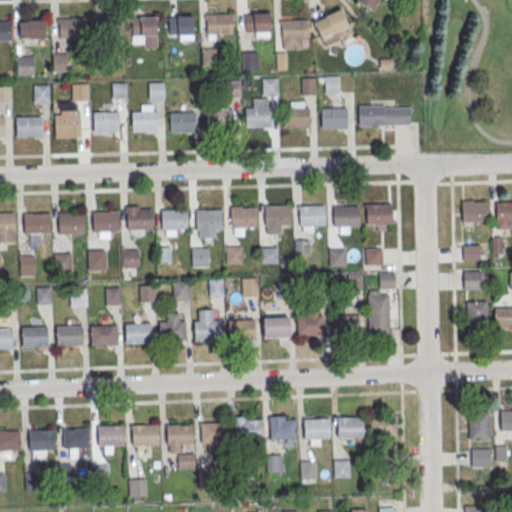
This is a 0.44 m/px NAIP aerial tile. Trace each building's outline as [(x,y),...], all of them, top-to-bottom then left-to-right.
[(356,0),(374,10),(379,0),(356,0)] [(351,32),(339,8),(312,22),(324,46),(351,32)] [(243,12),(268,11),(269,31),(244,32),(243,12)] [(205,13),(230,12),(231,32),(206,33),(205,13)] [(167,15),(192,14),(192,34),(167,35),(167,15)] [(130,16),(155,15),(156,35),(131,36),(130,16)] [(58,17),(83,16),(84,36),(59,37),(58,17)] [(118,16),(95,16),(95,41),(118,41),(118,16)] [(280,48),(307,48),(307,16),(280,16),(280,48)] [(19,19),(43,18),(44,38),(19,39),(19,19)] [(0,19),(9,19),(10,39),(0,39),(0,19)] [(201,48),(216,48),(217,64),(201,64),(201,48)] [(241,52),(256,51),(257,67),(241,68),(241,52)] [(275,52),(285,52),(285,69),(276,69),(275,52)] [(51,54),(67,53),(67,70),(52,71),(51,54)] [(15,56),(33,55),(33,74),(16,75),(15,56)] [(345,93),(345,76),(324,76),(324,93),(345,93)] [(261,78),(277,78),(277,94),(262,94),(261,78)] [(300,78),(315,78),(316,94),(300,94),(300,78)] [(223,80),(238,80),(239,96),(223,96),(223,80)] [(110,82),(126,81),(126,98),(110,98),(110,82)] [(70,83),(87,82),(87,100),(71,101),(70,83)] [(148,82),(163,82),(164,98),(148,98),(148,82)] [(32,84),(48,84),(49,102),(32,102),(32,84)] [(0,85),(10,85),(10,101),(0,101),(0,85)] [(246,127),(271,127),(271,102),(246,102),(246,127)] [(357,105),(382,104),(383,107),(408,106),(409,123),(358,125),(357,105)] [(281,107),(306,106),(307,126),(282,127),(281,107)] [(320,107),(345,106),(346,126),(321,127),(320,107)] [(233,128),(233,108),(208,108),(208,128),(233,128)] [(130,111),(155,110),(156,130),(131,131),(130,111)] [(92,112),(117,111),(118,131),(93,132),(92,112)] [(169,112),(194,111),(195,131),(170,132),(169,112)] [(53,115),(78,114),(79,134),(54,135),(53,115)] [(15,116),(40,115),(41,135),(16,136),(15,116)] [(461,202),(486,201),(487,221),(462,222),(461,202)] [(496,202),(511,201),(511,221),(496,222),(496,202)] [(365,203),(390,202),(390,222),(365,223),(365,203)] [(264,205),(289,204),(290,224),(279,225),(280,232),(265,233),(264,205)] [(298,205),(323,204),(324,224),(299,225),(298,205)] [(332,205),(357,204),(358,224),(333,225),(332,205)] [(126,206),(138,205),(139,209),(151,208),(152,229),(145,229),(145,235),(130,236),(130,230),(127,230),(126,206)] [(229,207),(254,206),(255,226),(230,227),(229,207)] [(160,209),(185,208),(186,228),(161,229),(160,209)] [(195,210),(220,209),(221,229),(196,230),(195,210)] [(92,211),(117,210),(118,230),(93,231),(92,211)] [(0,212),(14,212),(14,232),(0,232),(0,212)] [(23,214),(48,213),(48,233),(23,234),(23,214)] [(57,214),(82,213),(83,233),(58,234),(57,214)] [(293,240),(309,239),(310,257),(294,257),(293,240)] [(462,244),(479,244),(479,262),(462,262),(462,244)] [(225,246),(240,245),(241,262),(225,263),(225,246)] [(155,247),(169,246),(170,261),(156,261),(155,247)] [(260,247),(276,246),(276,262),(261,263),(260,247)] [(191,248),(207,247),(207,265),(192,266),(191,248)] [(365,248),(380,247),(381,265),(365,265),(365,248)] [(328,249),(344,248),(344,266),(328,266),(328,249)] [(122,250),(138,249),(139,265),(123,266),(122,250)] [(86,250),(105,250),(106,269),(87,269),(86,250)] [(53,254),(69,253),(70,270),(54,271),(53,254)] [(17,256),(33,255),(34,272),(18,272),(17,256)] [(377,271),(393,270),(394,288),(378,289),(377,271)] [(463,271),(480,271),(480,289),(463,289),(463,271)] [(346,273),(361,272),(362,290),(346,290),(346,273)] [(241,278),(256,277),(257,294),(241,295),(241,278)] [(207,280),(223,279),(223,295),(207,296),(207,280)] [(275,281),(291,280),(291,298),(276,298),(275,281)] [(172,283),(188,282),(189,299),(173,300),(172,283)] [(138,285),(154,284),(155,301),(139,302),(138,285)] [(35,287),(51,286),(51,303),(35,303),(35,287)] [(104,288),(120,287),(121,304),(105,305),(104,288)] [(69,289),(85,288),(86,305),(70,306),(69,289)] [(367,293),(387,293),(388,334),(368,335),(367,293)] [(487,300),(466,300),(466,324),(487,324),(487,300)] [(494,308),(511,307),(511,327),(495,328),(494,308)] [(332,314),(357,313),(357,333),(332,334),(332,314)] [(296,315),(321,314),(322,334),(297,335),(296,315)] [(262,317),(287,316),(288,336),(263,337),(262,317)] [(227,320),(252,319),(253,339),(228,340),(227,320)] [(159,321),(184,320),(184,340),(159,341),(159,321)] [(193,321),(218,320),(219,340),(194,341),(193,321)] [(124,324),(149,323),(150,343),(125,344),(124,324)] [(89,325),(114,324),(115,344),(90,345),(89,325)] [(55,326),(80,325),(81,345),(56,346),(55,326)] [(21,327),(46,326),(47,346),(22,347),(21,327)] [(0,328),(11,328),(12,348),(0,348),(0,328)] [(500,410),(511,409),(511,429),(501,430),(500,410)] [(489,411),(468,411),(468,440),(489,440),(489,411)] [(370,416),(395,415),(396,435),(371,436),(370,416)] [(260,417),(233,417),(233,438),(260,438),(260,417)] [(337,418),(362,417),(362,437),(337,438),(337,418)] [(303,419),(328,418),(329,438),(304,439),(303,419)] [(269,420),(294,419),(295,439),(270,440),(269,420)] [(199,423),(224,422),(225,442),(200,443),(199,423)] [(131,424),(156,423),(157,443),(132,444),(131,424)] [(97,425),(122,424),(123,444),(98,445),(97,425)] [(165,425),(190,424),(191,444),(166,445),(165,425)] [(61,428),(86,427),(87,447),(62,448),(61,428)] [(0,429),(17,429),(18,449),(0,449),(0,429)] [(27,430),(52,429),(53,449),(28,450),(27,430)] [(490,467),(490,447),(471,447),(471,467),(490,467)] [(176,453),(193,453),(193,470),(177,471),(176,453)] [(265,454),(282,454),(282,471),(266,471),(265,454)] [(333,459),(349,459),(349,476),(333,477),(333,459)] [(299,460),(315,460),(316,478),(299,478),(299,460)] [(58,464),(71,464),(71,482),(59,482),(58,464)] [(93,465),(109,465),(109,483),(94,483),(93,465)] [(25,474),(38,474),(38,491),(26,492),(25,474)] [(128,479),(144,478),(145,496),(128,496),(128,479)]
